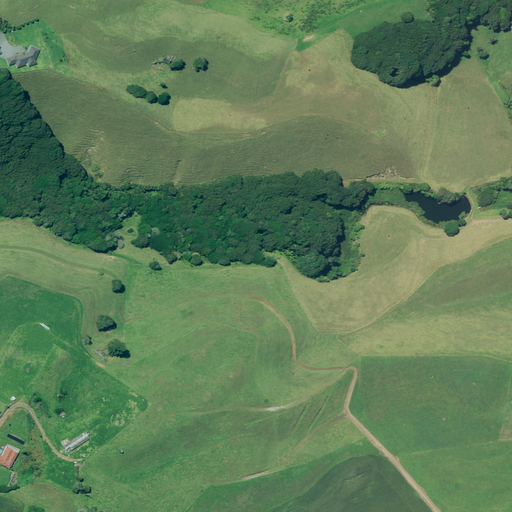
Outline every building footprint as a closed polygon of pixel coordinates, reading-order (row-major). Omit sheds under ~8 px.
[(39,50),(31,46),(27,53),(25,54),(24,52),(21,53),(21,55),(17,56),(16,55),(7,59),(9,66),(15,64),(17,68),(25,65),(24,63),(26,63),(28,67),(35,64),(34,60),(39,50)] [(128,419),(127,416),(133,416),(132,406),(125,407),(126,412),(123,412),(124,420),(128,419)] [(89,439),(85,432),(70,441),(68,438),(61,443),(68,453),(89,439)] [(96,447),(93,443),(87,448),(90,452),(96,447)] [(11,448),(6,446),(1,456),(0,455),(0,464),(9,468),(17,451),(11,448)]
